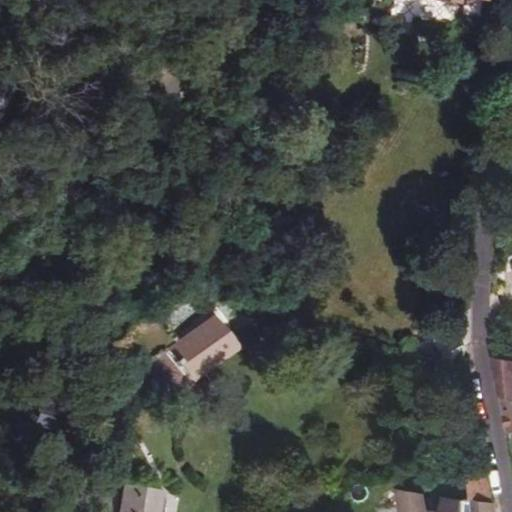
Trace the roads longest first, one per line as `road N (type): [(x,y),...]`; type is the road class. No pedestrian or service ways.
road 1 (residential): [(507,511),(476,311),(511,95)]
road 2 (residential): [(284,0),(168,97),(0,273)]
